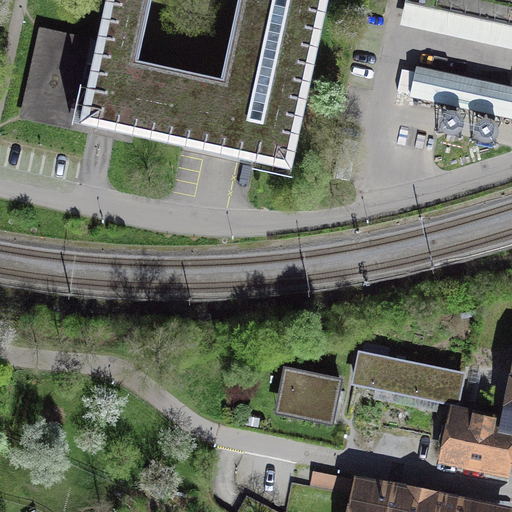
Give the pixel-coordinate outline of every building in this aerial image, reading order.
[(112,0),(86,120),(287,164),(322,0),(112,0)] [(511,26),(511,0),(405,0),(405,3),(479,19),(511,26)] [(511,116),(511,90),(479,83),(416,69),(411,94),(511,116)] [(442,130),(448,134),(455,134),(460,129),(462,123),(460,117),(455,114),(449,113),(444,116),(441,122),(442,130)] [(477,137),(483,141),(490,141),(495,137),(496,130),(494,125),(490,121),(484,121),(479,123),(476,130),(477,137)] [(462,376),(360,355),(355,380),(457,401),(462,376)] [(340,380),(298,372),(289,414),(331,423),(340,380)] [(511,426),(452,414),(444,459),(505,472),(511,436),(511,426)] [(350,479),(314,472),(312,485),(347,492),(350,479)] [(410,488),(365,478),(362,497),(292,483),(286,511),(285,511),(277,511),(247,496),(237,511),(437,511),(429,510),(430,503),(408,498),(410,488)]
